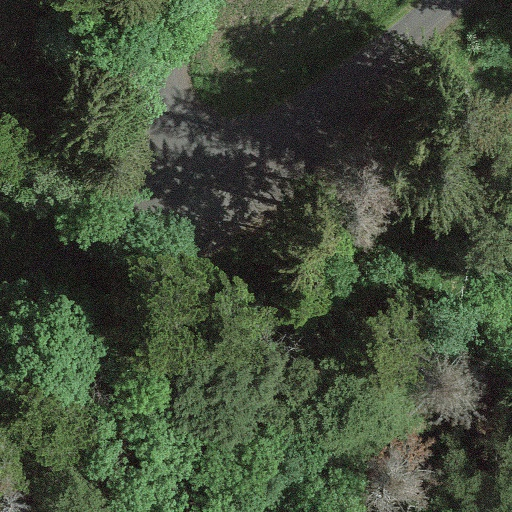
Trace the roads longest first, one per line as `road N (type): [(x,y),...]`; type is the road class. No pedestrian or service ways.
road 1 (unclassified): [(198,188),(431,0)]
road 2 (unclassified): [(198,188),(0,320)]
road 3 (unclassified): [(196,0),(153,77),(159,112),(198,188)]
